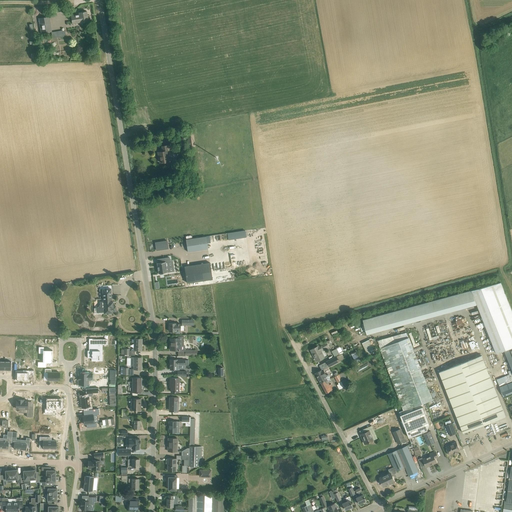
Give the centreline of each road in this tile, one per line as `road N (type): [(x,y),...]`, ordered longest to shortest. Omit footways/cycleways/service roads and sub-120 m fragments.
road 1 (tertiary): [(151,511),(152,318),(99,0)]
road 2 (residential): [(377,510),(286,330)]
road 3 (unclassified): [(377,510),(511,445)]
